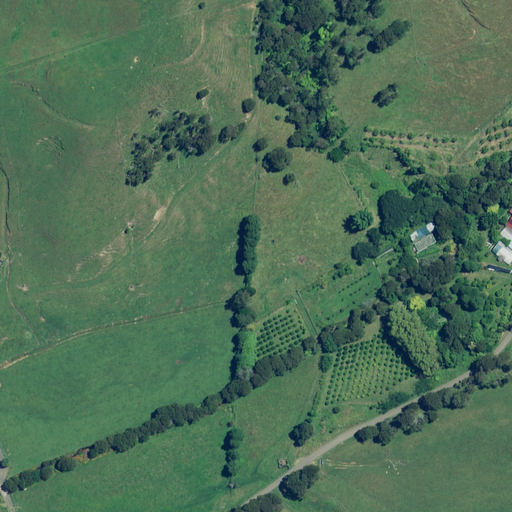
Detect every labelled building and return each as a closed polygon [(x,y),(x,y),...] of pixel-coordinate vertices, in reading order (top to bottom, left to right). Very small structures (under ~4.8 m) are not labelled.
[(511,205),(507,212),(511,215),(504,224),(505,225),(498,233),(508,241),(511,236),(511,205)] [(420,226),(413,231),(415,236),(423,232),(420,226)] [(487,237),(486,237),(485,238),(484,239),(483,239),(483,240),(482,241),(482,242),(482,243),(482,244),(483,245),(483,246),(484,247),(485,247),(486,248),(487,248),(488,248),(489,248),(490,248),(491,247),(492,247),(493,246),(493,245),(494,244),(494,243),(494,242),(494,241),(493,240),(493,239),(492,239),(491,238),(491,237),(490,237),(489,237),(488,237),(487,237)] [(511,260),(511,251),(500,241),(491,252),(507,266),(511,260)] [(288,467),(285,456),(276,458),(279,469),(288,467)]
